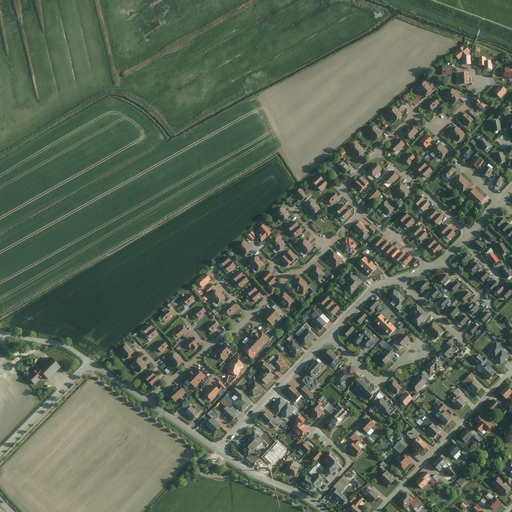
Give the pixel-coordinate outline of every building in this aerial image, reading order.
[(465,46),(455,54),(456,56),(458,56),(460,58),(462,57),(463,58),(470,59),(469,58),(469,57),(470,55),(468,53),(469,52),(465,46)] [(450,66),(442,66),(442,76),(453,75),(453,69),(450,69),(450,66)] [(511,69),(505,68),(503,77),(511,78),(511,69)] [(425,97),(435,89),(428,80),(418,89),(425,97)] [(499,99),(505,91),(499,86),(493,93),(499,99)] [(457,94),(453,90),(445,98),(450,101),(457,94)] [(454,105),(461,98),(457,94),(450,101),(454,105)] [(421,102),(417,98),(411,104),(415,108),(421,102)] [(439,104),(434,99),(427,106),(432,111),(439,104)] [(486,107),(479,100),(475,104),(482,111),(486,107)] [(443,105),(442,105),(436,111),(439,114),(445,108),(443,105)] [(399,112),(395,108),(387,115),(392,119),(399,112)] [(479,117),(472,111),(470,113),(477,119),(479,117)] [(403,116),(399,112),(392,119),(396,123),(403,116)] [(473,121),(466,114),(460,119),(468,126),(473,121)] [(499,121),(491,122),(494,132),(501,131),(499,121)] [(379,130),(375,126),(367,134),(371,138),(379,130)] [(411,141),(418,133),(411,127),(404,134),(411,141)] [(460,131),(456,127),(449,135),(453,139),(460,131)] [(383,135),(379,130),(371,138),(375,143),(383,135)] [(458,143),(465,135),(460,131),(453,139),(458,143)] [(433,141),(427,136),(421,143),(427,148),(433,141)] [(491,147),(486,139),(479,143),(485,151),(491,147)] [(405,146),(399,140),(390,149),(396,155),(405,146)] [(361,148),(357,143),(348,151),(352,155),(361,148)] [(444,148),(440,145),(432,153),(436,157),(444,148)] [(356,159),(365,151),(361,148),(352,155),(356,159)] [(440,161),(448,152),(444,148),(436,157),(440,161)] [(467,160),(474,153),(468,148),(461,155),(467,160)] [(505,161),(502,153),(495,155),(498,164),(505,161)] [(415,159),(409,154),(403,161),(408,166),(415,159)] [(478,169),(483,162),(476,158),(471,165),(478,169)] [(351,169),(343,162),(337,168),(345,176),(351,169)] [(426,167),(422,163),(416,170),(420,174),(426,167)] [(382,171),(375,164),(368,172),(375,179),(382,171)] [(431,171),(426,167),(420,174),(424,178),(431,171)] [(447,179),(455,172),(450,167),(443,175),(447,179)] [(489,179),(493,171),(485,167),(481,175),(489,179)] [(391,171),(383,181),(390,187),(398,177),(391,171)] [(465,180),(460,176),(452,183),(457,188),(465,180)] [(324,182),(319,177),(312,183),(317,188),(324,182)] [(503,180),(496,177),(492,185),(499,188),(503,180)] [(369,184),(362,178),(354,186),(360,193),(369,184)] [(462,193),(470,185),(465,180),(457,188),(462,193)] [(328,186),(324,182),(317,188),(321,193),(328,186)] [(410,193),(402,185),(394,193),(402,201),(410,193)] [(382,195),(375,189),(369,197),(367,198),(374,204),(382,195)] [(301,190),(294,195),(301,202),(310,193),(308,191),(304,194),(301,190)] [(480,195),(474,190),(467,198),(472,203),(480,195)] [(325,199),(331,207),(339,199),(333,192),(325,199)] [(369,197),(365,194),(360,199),(364,202),(367,198),(369,197)] [(477,207),(484,199),(480,195),(472,203),(477,207)] [(425,202),(420,197),(414,204),(419,209),(425,202)] [(313,201),(305,208),(309,213),(317,206),(313,201)] [(423,212),(430,205),(425,202),(419,209),(423,212)] [(394,210),(386,203),(380,210),(388,217),(394,210)] [(317,206),(309,213),(313,217),(321,211),(317,206)] [(347,210),(342,206),(336,213),(340,217),(347,210)] [(287,212),(283,207),(274,216),(278,220),(287,212)] [(351,214),(347,210),(340,217),(344,221),(351,214)] [(438,215),(434,210),(428,217),(433,221),(438,215)] [(282,224),(290,215),(287,212),(278,220),(282,224)] [(409,218),(405,214),(398,221),(402,225),(409,218)] [(443,219),(438,215),(433,221),(437,225),(443,219)] [(407,230),(414,223),(409,218),(402,225),(407,230)] [(507,224),(502,219),(496,226),(501,231),(507,224)] [(299,227),(294,222),(288,228),(292,233),(299,227)] [(272,233),(265,224),(259,229),(263,234),(258,238),(261,242),(272,233)] [(360,224),(354,230),(363,239),(369,233),(367,230),(360,224)] [(511,230),(511,228),(507,224),(501,231),(507,236),(511,230)] [(450,230),(445,225),(439,232),(444,237),(450,230)] [(373,237),(377,233),(371,226),(367,230),(369,233),(373,237)] [(296,237),(303,231),(299,227),(292,233),(296,237)] [(422,231),(417,227),(411,234),(416,238),(422,231)] [(455,234),(450,230),(444,237),(449,241),(455,234)] [(421,242),(427,236),(422,231),(416,238),(421,242)] [(494,237),(487,231),(483,236),(490,242),(494,237)] [(256,238),(252,233),(248,236),(252,241),(256,238)] [(279,238),(269,246),(273,250),(283,242),(279,238)] [(348,238),(341,245),(351,254),(357,247),(348,238)] [(383,242),(380,239),(374,245),(377,248),(379,247),(383,242)] [(437,244),(432,239),(426,246),(430,251),(437,244)] [(306,241),(297,248),(301,251),(309,244),(306,241)] [(384,252),(390,245),(385,241),(383,242),(379,247),(384,252)] [(484,246),(478,241),(474,245),(480,250),(484,246)] [(249,246),(245,242),(237,248),(240,252),(249,246)] [(277,255),(286,246),(283,242),(273,250),(277,255)] [(305,256),(313,249),(309,244),(301,251),(305,256)] [(435,255),(441,248),(437,244),(430,251),(435,255)] [(508,252),(503,244),(496,247),(501,256),(508,252)] [(389,255),(394,249),(390,245),(384,252),(389,256),(389,255)] [(243,256),(252,249),(249,246),(240,252),(243,256)] [(395,258),(400,252),(396,248),(394,249),(389,255),(393,259),(395,258)] [(297,259),(290,252),(285,256),(291,263),(297,259)] [(333,252),(326,259),(336,269),(343,262),(333,252)] [(401,261),(405,256),(401,252),(395,258),(399,262),(401,261)] [(464,264),(470,258),(466,254),(460,260),(464,264)] [(498,262),(493,254),(486,258),(492,266),(498,262)] [(406,265),(412,259),(407,255),(405,256),(401,261),(406,265)] [(280,260),(286,268),(291,263),(285,256),(280,260)] [(260,261),(257,257),(248,264),(252,268),(260,261)] [(365,257),(358,265),(370,276),(377,268),(365,257)] [(219,264),(223,269),(231,262),(227,258),(219,264)] [(256,272),(264,265),(260,261),(252,268),(256,272)] [(223,269),(227,273),(235,266),(231,262),(223,269)] [(480,267),(475,262),(469,269),(474,274),(480,267)] [(317,266),(309,274),(317,282),(325,274),(317,266)] [(511,275),(505,268),(500,272),(507,280),(511,275)] [(261,279),(265,283),(273,276),(268,271),(261,279)] [(483,282),(490,275),(485,271),(479,278),(483,282)] [(232,278),(236,283),(244,277),(239,272),(232,278)] [(344,279),(348,283),(343,288),(350,295),(362,283),(359,279),(351,272),(344,279)] [(202,288),(210,280),(204,274),(196,282),(202,288)] [(449,278),(445,274),(438,281),(442,285),(449,278)] [(368,280),(363,275),(359,279),(362,283),(364,284),(368,280)] [(265,283),(270,288),(277,280),(273,276),(265,283)] [(236,283),(241,288),(248,282),(244,277),(236,283)] [(309,288),(299,278),(292,286),(302,295),(309,288)] [(423,292),(429,286),(424,281),(417,287),(423,292)] [(460,286),(455,281),(449,287),(454,293),(460,286)] [(495,281),(488,287),(493,292),(500,285),(495,281)] [(213,283),(205,288),(207,292),(215,287),(213,283)] [(506,290),(500,285),(493,292),(499,297),(501,295),(506,290)] [(245,294),(250,298),(257,290),(253,286),(245,294)] [(198,288),(195,291),(199,297),(203,294),(198,288)] [(511,293),(511,292),(507,288),(506,290),(501,295),(506,300),(511,293)] [(405,299),(395,289),(388,297),(398,306),(400,304),(405,299)] [(433,299),(440,293),(436,289),(429,295),(433,299)] [(222,295),(218,290),(210,297),(214,301),(222,295)] [(250,298),(254,302),(261,295),(257,290),(250,298)] [(471,296),(465,291),(460,298),(465,302),(471,296)] [(189,293),(182,299),(188,306),(195,300),(189,293)] [(284,293),(277,301),(287,309),(293,302),(284,293)] [(218,306),(226,299),(222,295),(214,301),(218,306)] [(340,309),(326,296),(320,302),(334,315),(340,309)] [(442,308),(448,301),(444,297),(438,303),(442,308)] [(367,306),(372,312),(380,304),(374,299),(367,306)] [(223,311),(229,316),(236,309),(231,303),(223,311)] [(429,316),(417,304),(411,310),(415,315),(411,319),(418,327),(422,322),(429,316)] [(479,308),(474,304),(468,310),(473,315),(479,308)] [(199,306),(192,312),(198,319),(205,313),(199,306)] [(452,317),(459,311),(454,306),(448,313),(452,317)] [(263,317),(271,325),(280,316),(272,308),(263,317)] [(164,322),(173,316),(168,310),(160,317),(164,322)] [(354,319),(360,325),(367,317),(362,312),(354,319)] [(489,316),(484,312),(478,318),(484,323),(489,316)] [(316,320),(312,324),(320,331),(327,324),(320,317),(315,313),(312,316),(316,320)] [(307,314),(302,317),(305,322),(310,319),(307,314)] [(385,318),(381,315),(374,322),(378,326),(385,318)] [(462,326),(468,320),(463,315),(457,322),(462,326)] [(389,322),(385,318),(378,326),(382,329),(389,322)] [(213,321),(206,327),(212,334),(219,328),(213,321)] [(392,325),(389,322),(382,329),(385,333),(392,325)] [(435,339),(443,331),(434,322),(426,329),(435,339)] [(479,328),(474,323),(468,329),(473,334),(479,328)] [(181,324),(173,332),(180,340),(188,332),(181,324)] [(143,331),(147,335),(154,329),(152,327),(150,325),(143,331)] [(349,325),(342,333),(347,338),(355,330),(349,325)] [(396,329),(392,325),(385,333),(389,336),(396,329)] [(478,332),(485,338),(490,332),(483,326),(478,332)] [(275,336),(268,328),(265,331),(262,328),(261,329),(271,339),(275,336)] [(147,335),(150,340),(158,334),(156,331),(154,329),(147,335)] [(261,329),(241,349),(252,359),(271,339),(261,329)] [(307,346),(315,337),(309,331),(307,329),(305,331),(298,338),(307,346)] [(368,345),(374,340),(364,330),(356,338),(366,348),(368,345)] [(403,347),(409,340),(404,335),(397,342),(403,347)] [(193,336),(185,344),(190,350),(192,349),(194,351),(199,347),(197,345),(199,343),(193,336)] [(292,340),(286,347),(296,356),(302,350),(292,340)] [(372,348),(377,343),(374,340),(368,345),(372,348)] [(395,340),(392,345),(400,351),(403,347),(397,342),(395,340)] [(156,347),(161,353),(168,347),(163,341),(156,347)] [(505,364),(511,358),(505,352),(507,349),(499,341),(491,350),(505,364)] [(118,352),(122,356),(130,348),(126,344),(118,352)] [(394,350),(388,344),(384,348),(387,351),(390,354),(394,350)] [(223,362),(231,353),(222,345),(214,353),(223,362)] [(447,345),(441,354),(447,359),(454,351),(447,345)] [(122,356),(126,360),(134,352),(130,348),(122,356)] [(330,349),(322,357),(330,365),(338,356),(330,349)] [(386,365),(393,357),(387,351),(386,350),(379,358),(386,365)] [(180,366),(181,364),(184,361),(175,352),(172,355),(170,355),(169,357),(167,359),(176,369),(179,366),(180,366)] [(490,368),(492,364),(480,354),(475,360),(483,368),(486,364),(488,366),(490,368)] [(283,360),(278,355),(270,363),(281,372),(286,367),(281,363),(283,360)] [(443,365),(435,357),(424,370),(430,375),(435,369),(437,371),(443,365)] [(53,374),(59,368),(49,358),(46,361),(37,370),(36,368),(26,378),(34,385),(40,378),(43,376),(47,380),(53,374)] [(131,365),(135,369),(143,362),(139,358),(131,365)] [(227,373),(238,375),(240,368),(244,366),(237,358),(231,363),(227,373)] [(135,369),(138,373),(146,366),(143,362),(135,369)] [(272,369),(265,362),(262,365),(266,369),(269,372),(272,369)] [(316,362),(312,366),(318,372),(322,369),(316,362)] [(312,366),(306,371),(313,378),(318,372),(312,366)] [(490,368),(488,366),(481,373),(488,380),(495,373),(490,368)] [(266,384),(274,377),(269,372),(266,369),(259,377),(266,384)] [(187,380),(195,388),(205,377),(197,370),(187,380)] [(350,376),(343,371),(334,381),(341,386),(350,376)] [(144,379),(148,384),(156,376),(152,372),(144,379)] [(475,377),(472,374),(463,382),(469,388),(470,387),(475,382),(472,380),(475,377)] [(420,375),(410,386),(416,392),(427,381),(420,375)] [(148,384),(152,388),(160,380),(156,376),(148,384)] [(361,378),(360,377),(353,384),(361,392),(367,385),(368,385),(366,383),(363,380),(361,378)] [(401,388),(393,381),(388,387),(396,394),(401,388)] [(246,390),(253,398),(262,389),(254,382),(246,390)] [(481,388),(475,382),(470,387),(476,392),(481,388)] [(204,394),(211,401),(220,392),(213,385),(204,394)] [(299,392),(293,385),(285,393),(295,403),(303,395),(299,392)] [(360,394),(368,401),(373,396),(371,394),(374,391),(372,389),(369,386),(367,385),(361,392),(360,394)] [(169,395),(175,402),(185,393),(179,386),(169,395)] [(328,395),(333,389),(330,386),(325,392),(328,395)] [(313,396),(304,387),(299,392),(303,395),(308,401),(313,396)] [(511,393),(511,391),(507,387),(500,395),(506,400),(511,393)] [(412,399),(406,393),(399,400),(405,406),(412,399)] [(251,403),(241,395),(236,401),(239,404),(237,407),(242,412),(251,403)] [(292,406),(282,397),(272,407),(278,413),(282,410),(288,415),(293,410),(294,408),(292,406)] [(389,406),(382,399),(380,401),(375,406),(384,415),(387,412),(390,415),(395,410),(390,405),(389,406)] [(460,399),(454,405),(460,410),(466,405),(460,399)] [(499,407),(493,401),(487,409),(492,414),(499,407)] [(317,419),(324,412),(319,408),(320,406),(317,402),(308,411),(317,419)] [(348,413),(338,404),(330,413),(332,416),(335,419),(338,415),(343,419),(348,413)] [(198,414),(190,407),(184,414),(192,421),(198,414)] [(227,407),(221,413),(231,422),(237,415),(227,407)] [(274,419),(267,412),(260,419),(267,425),(270,422),(277,429),(280,425),(284,429),(287,425),(277,416),(274,419)] [(445,412),(438,419),(445,426),(452,419),(445,412)] [(493,426),(480,414),(474,421),(478,425),(475,428),(481,433),(484,430),(487,432),(493,426)] [(305,421),(300,416),(297,419),(300,422),(302,424),(305,421)] [(332,416),(325,424),(332,430),(336,425),(338,427),(341,423),(335,419),(332,416)] [(205,426),(214,434),(220,427),(212,419),(205,426)] [(374,425),(367,419),(360,427),(367,433),(374,425)] [(432,425),(426,419),(416,430),(423,437),(427,432),(426,431),(432,425)] [(302,439),(309,431),(302,424),(300,422),(292,429),(302,439)] [(439,432),(432,425),(426,431),(427,432),(434,438),(439,432)] [(407,434),(406,436),(415,442),(419,438),(418,436),(419,435),(414,429),(411,432),(409,432),(407,434)] [(467,430),(459,437),(465,443),(473,436),(467,430)] [(264,440),(255,431),(239,447),(248,456),(264,440)] [(359,437),(354,433),(349,439),(354,442),(356,439),(359,437)] [(427,446),(419,438),(415,442),(413,444),(422,452),(427,446)] [(357,457),(363,451),(357,445),(360,443),(356,439),(354,442),(347,448),(357,457)] [(408,445),(402,439),(399,442),(405,448),(408,445)] [(306,455),(312,448),(306,442),(299,449),(306,455)] [(405,448),(399,442),(395,447),(401,453),(405,448)] [(454,457),(459,451),(452,445),(447,451),(454,457)] [(277,461),(280,454),(270,450),(266,461),(278,466),(280,462),(277,461)] [(315,462),(321,455),(317,451),(311,458),(315,462)] [(331,451),(324,458),(329,463),(324,468),(332,475),(341,466),(337,462),(340,459),(331,451)] [(404,470),(411,462),(403,455),(396,462),(404,470)] [(440,457),(432,465),(439,472),(447,463),(440,457)] [(295,476),(298,469),(293,467),(295,463),(291,461),(286,472),(295,476)] [(382,466),(379,469),(382,473),(388,467),(383,462),(380,465),(382,466)] [(319,467),(322,470),(324,468),(318,463),(309,472),(311,475),(319,467)] [(450,467),(446,472),(452,477),(456,472),(450,467)] [(386,472),(379,479),(388,488),(395,481),(386,472)] [(425,472),(414,484),(421,490),(427,483),(425,480),(429,476),(425,472)] [(301,476),(297,481),(302,483),(301,484),(310,490),(312,486),(317,488),(325,480),(317,473),(312,478),(306,475),(304,478),(301,476)] [(342,494),(351,481),(345,475),(334,487),(336,489),(342,494)] [(465,481),(461,477),(457,482),(461,486),(465,481)] [(511,490),(499,478),(492,485),(504,497),(511,490)] [(342,506),(348,499),(342,494),(336,489),(329,498),(336,505),(338,502),(342,506)] [(371,490),(365,497),(372,503),(379,497),(371,490)] [(406,492),(396,502),(405,510),(414,500),(406,492)] [(494,510),(501,504),(494,497),(491,500),(487,496),(483,499),(494,510)] [(361,511),(362,511),(357,507),(363,500),(360,497),(348,511),(349,511),(361,511)]
